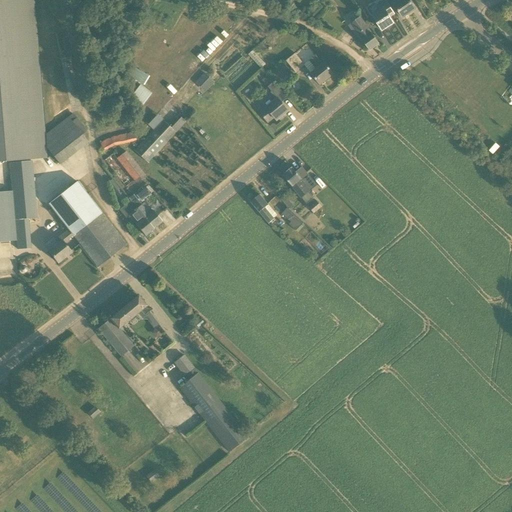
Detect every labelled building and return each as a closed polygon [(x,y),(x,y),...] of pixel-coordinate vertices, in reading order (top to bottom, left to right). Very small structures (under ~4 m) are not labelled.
[(32,0),(0,0),(0,162),(46,159),(32,0)] [(391,0),(395,5),(403,18),(415,10),(408,0),(391,0)] [(394,24),(390,18),(388,15),(393,12),(386,1),(376,8),(379,11),(372,16),(383,31),(385,30),(387,31),(392,28),(392,25),(394,24)] [(315,18),(322,10),(324,9),(316,2),(308,11),(315,18)] [(380,44),(360,17),(351,24),(370,51),(380,44)] [(286,61),(289,65),(296,73),(305,65),(296,53),(286,61)] [(311,74),(321,85),(334,74),(325,63),(323,65),(316,56),(310,61),(316,70),(311,74)] [(143,85),(149,76),(135,67),(130,77),(143,85)] [(206,92),(215,83),(204,74),(196,83),(206,92)] [(289,111),(277,96),(283,92),(275,82),(269,87),(272,92),(268,95),(273,102),(266,107),(267,108),(261,113),(268,123),(274,118),(277,121),(289,111)] [(144,104),(152,92),(139,84),(131,97),(144,104)] [(153,131),(134,151),(147,163),(176,133),(163,121),(160,124),(155,118),(148,126),(153,131)] [(108,139),(100,143),(104,150),(114,146),(137,141),(134,132),(113,137),(108,139)] [(136,183),(145,176),(127,151),(117,158),(114,153),(105,160),(126,186),(134,180),(136,183)] [(35,218),(30,161),(10,163),(12,191),(0,192),(0,242),(16,241),(18,250),(30,249),(27,219),(35,218)] [(307,204),(308,203),(314,198),(301,182),(309,176),(302,167),(296,172),(293,168),(284,176),(302,198),(307,204)] [(123,200),(126,197),(109,175),(106,177),(109,181),(109,182),(123,200)] [(102,214),(77,182),(48,204),(68,230),(73,236),(74,236),(102,214)] [(151,193),(146,187),(136,196),(141,202),(151,193)] [(285,194),(280,199),(285,204),(291,199),(285,194)] [(133,195),(128,199),(130,201),(153,230),(162,222),(153,210),(149,214),(142,205),(133,195)] [(275,214),(260,195),(251,202),(269,224),(275,219),(272,216),(275,214)] [(145,236),(153,230),(128,199),(129,201),(119,210),(126,218),(128,216),(135,225),(145,236)] [(317,202),(310,208),(317,217),(322,212),(319,209),(322,207),(318,202),(317,202)] [(296,231),(304,223),(288,208),(282,214),(291,223),(289,225),(296,231)] [(102,214),(74,236),(98,267),(126,245),(102,214)] [(355,222),(348,227),(352,231),(360,225),(359,223),(360,222),(360,220),(359,219),(357,219),(355,220),(355,222)] [(71,253),(64,244),(73,236),(68,230),(55,240),(58,244),(48,251),(58,263),(71,253)] [(138,296),(111,318),(119,327),(128,320),(131,322),(135,319),(134,315),(138,312),(146,306),(138,296)] [(154,328),(160,323),(150,311),(144,315),(154,328)] [(119,327),(111,318),(98,329),(121,357),(135,346),(119,327)] [(160,337),(164,327),(157,324),(153,335),(160,337)] [(174,362),(184,375),(194,368),(184,355),(174,362)] [(188,381),(198,374),(194,368),(184,375),(188,381)] [(248,438),(198,374),(188,381),(179,388),(229,452),(229,453),(248,438)] [(93,419),(100,412),(95,407),(88,414),(93,419)] [(159,476),(154,470),(146,476),(151,483),(159,476)]
